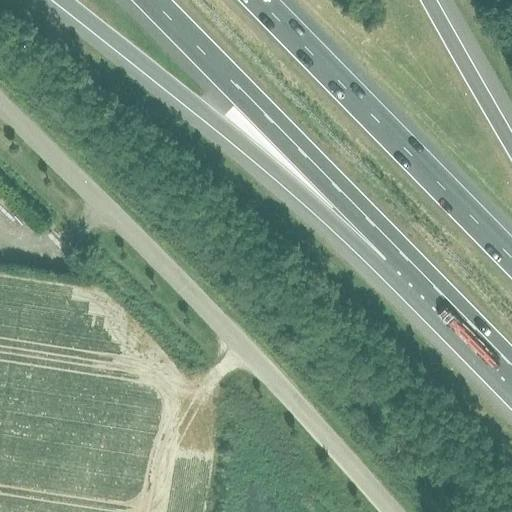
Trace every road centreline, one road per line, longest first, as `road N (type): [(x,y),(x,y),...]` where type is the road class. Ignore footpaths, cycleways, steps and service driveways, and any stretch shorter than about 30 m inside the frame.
road 1 (unclassified): [(388,511),(320,430),(0,104)]
road 2 (motorway): [(62,0),(224,130),(395,248)]
road 3 (motorway): [(511,257),(261,0)]
road 4 (motorway): [(151,0),(395,248)]
road 5 (motorway): [(511,145),(429,0)]
road 6 (motorway): [(395,248),(511,366)]
